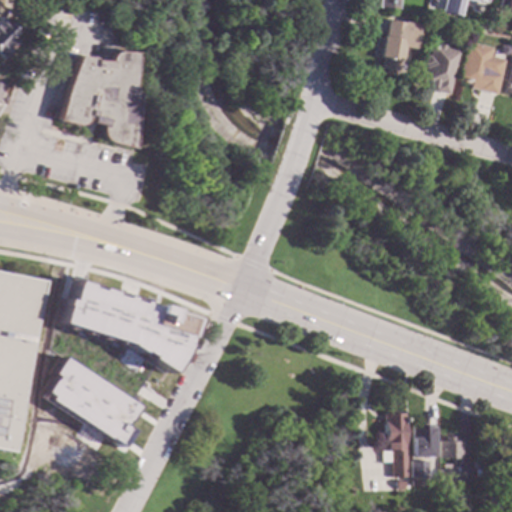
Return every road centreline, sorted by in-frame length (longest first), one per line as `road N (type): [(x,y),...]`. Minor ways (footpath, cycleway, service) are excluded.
road 1 (primary): [(511,393),(237,289),(103,250)]
road 2 (residential): [(125,511),(285,174)]
road 3 (residential): [(511,156),(312,98)]
road 4 (residential): [(303,123),(334,0)]
